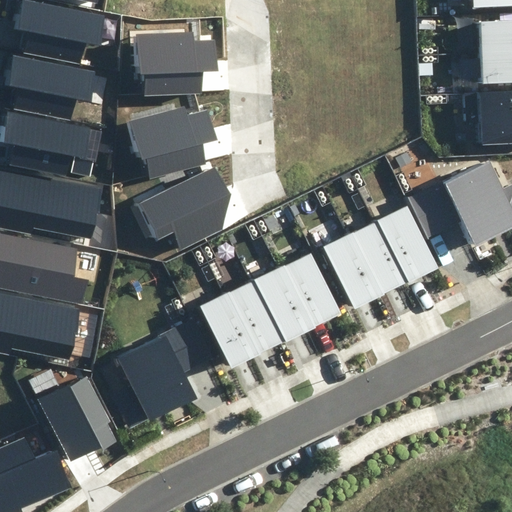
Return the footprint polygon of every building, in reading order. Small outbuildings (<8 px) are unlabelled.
[(107,16),(24,0),(21,0),(16,28),(28,31),(23,55),(80,66),(85,42),(101,45),(107,16)] [(511,20),(480,22),(481,52),(511,50),(511,20)] [(193,32),(134,34),(143,98),(201,94),(202,71),(216,71),(215,39),(195,41),(193,32)] [(511,50),(481,52),(482,83),(511,82),(511,50)] [(95,71),(11,55),(6,85),(15,86),(11,110),(72,121),(76,97),(89,100),(95,71)] [(511,89),(464,90),(465,124),(479,124),(480,144),(511,143),(511,89)] [(187,107),(130,121),(144,177),(205,163),(203,143),(215,140),(209,111),(189,116),(187,107)] [(89,129),(6,110),(0,131),(0,141),(13,144),(9,166),(90,179),(95,161),(83,158),(89,129)] [(511,184),(503,189),(487,159),(407,198),(428,242),(457,228),(468,250),(511,228),(511,184)] [(231,195),(214,168),(138,204),(154,241),(174,232),(179,248),(222,230),(231,195)] [(93,239),(102,188),(0,169),(0,228),(32,234),(33,228),(93,239)] [(439,268),(407,206),(376,222),(410,284),(439,268)] [(404,284),(372,222),(347,235),(379,297),(404,284)] [(0,288),(82,304),(86,281),(73,279),(79,248),(0,232),(0,288)] [(379,297),(347,235),(323,247),(354,309),(379,297)] [(341,315),(310,253),(280,268),(311,330),(341,315)] [(311,330),(280,268),(255,280),(286,342),(311,330)] [(281,343),(249,281),(224,294),(256,356),(281,343)] [(10,348),(69,360),(75,346),(75,333),(78,333),(80,309),(0,293),(0,352),(9,354),(10,348)] [(256,356),(224,294),(199,306),(231,368),(256,356)] [(114,393),(130,427),(149,418),(150,420),(197,398),(184,372),(207,361),(188,320),(158,335),(159,337),(118,357),(131,385),(114,393)] [(111,422),(87,375),(38,400),(70,463),(115,440),(107,424),(111,422)] [(34,460),(25,437),(0,447),(0,511),(20,511),(21,511),(20,508),(71,487),(56,451),(34,460)]
